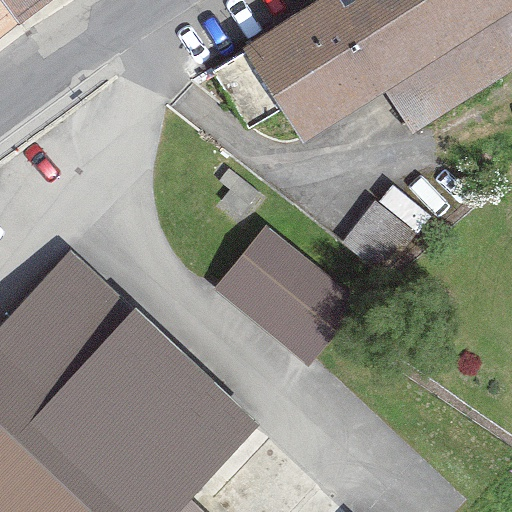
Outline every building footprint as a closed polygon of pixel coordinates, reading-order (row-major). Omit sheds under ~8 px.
[(0,0),(0,1),(20,25),(53,0),(0,0)] [(511,0),(319,0),(243,49),(305,145),(385,94),(413,135),(511,72),(511,0)] [(0,40),(20,25),(0,1),(0,40)] [(427,236),(378,201),(345,248),(393,282),(427,236)] [(275,227),(225,292),(319,364),(369,299),(275,227)] [(274,426),(74,251),(0,331),(0,511),(218,511),(210,501),(274,426)]
